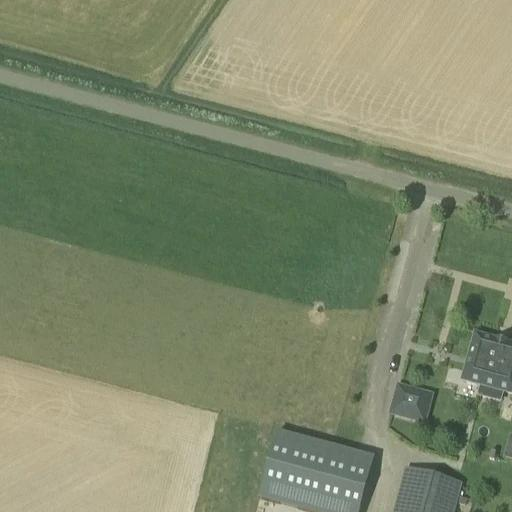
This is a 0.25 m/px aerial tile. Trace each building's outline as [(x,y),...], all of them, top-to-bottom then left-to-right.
[(301,344),(358,357),(387,235),(329,221),(301,344)] [(511,398),(511,348),(475,338),(462,385),(479,390),(477,399),(501,406),(503,397),(511,398)] [(301,354),(318,355),(318,345),(301,345),(301,354)] [(358,430),(372,384),(340,374),(326,421),(358,430)] [(434,396),(396,386),(388,418),(426,428),(434,396)] [(278,434),(259,501),(299,511),(360,511),(375,460),(278,434)] [(454,511),(462,485),(404,470),(392,511),(454,511)]
